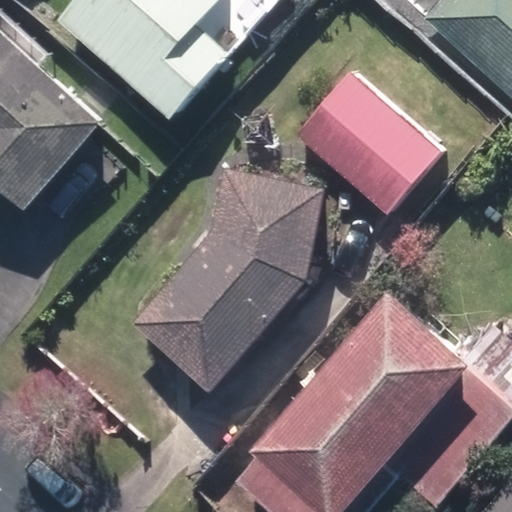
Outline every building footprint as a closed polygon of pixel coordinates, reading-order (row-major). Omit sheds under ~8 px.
[(85,0),(65,24),(176,120),(234,53),(204,28),(226,0),(85,0)] [(511,0),(442,0),(426,18),(511,95),(511,0)] [(0,183),(31,211),(107,125),(0,27),(0,183)] [(303,137),(393,214),(449,150),(358,72),(303,137)] [(215,228),(138,318),(213,383),(310,272),(326,188),(226,170),(215,228)] [(393,290),(259,443),(337,511),(340,511),(389,455),(436,496),(511,408),(511,336),(495,321),(468,353),(393,290)] [(511,511),(511,484),(485,511),(511,511)]
